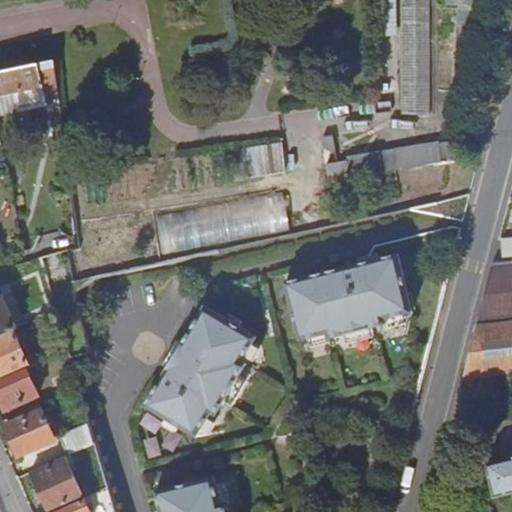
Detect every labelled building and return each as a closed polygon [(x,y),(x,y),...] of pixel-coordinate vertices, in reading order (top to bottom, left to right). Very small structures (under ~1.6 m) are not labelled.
[(431,0),(403,0),(403,114),(431,114),(431,0)] [(47,87),(59,85),(56,61),(0,72),(0,116),(16,113),(12,95),(47,87)] [(49,100),(61,98),(59,85),(47,87),(49,100)] [(439,163),(461,159),(457,141),(413,148),(416,167),(439,163)] [(244,150),(248,178),(286,172),(281,144),(244,150)] [(328,165),(330,181),(390,171),(416,167),(413,148),(349,160),(349,162),(328,165)] [(237,152),(85,176),(89,207),(242,182),(237,152)] [(481,156),(461,159),(439,163),(439,164),(442,182),(443,194),(473,188),(481,156)] [(403,189),(442,182),(439,164),(400,172),(403,189)] [(330,181),(332,198),(359,193),(359,190),(392,184),(390,171),(330,181)] [(284,193),(159,217),(167,259),(291,233),(284,193)] [(77,280),(92,277),(85,247),(77,248),(70,249),(77,280)] [(300,340),(307,338),(328,333),(329,338),(346,334),(372,328),(387,324),(386,319),(407,314),(414,312),(400,254),(380,258),(361,263),(287,281),(300,340)] [(361,263),(380,258),(379,254),(370,256),(360,259),(361,263)] [(511,262),(494,265),(464,382),(511,373),(511,262)] [(0,297),(0,337),(14,331),(57,312),(55,306),(14,324),(2,296),(0,297)] [(199,435),(202,428),(210,416),(213,410),(218,413),(226,399),(241,373),(248,361),(244,359),(247,353),(255,341),(259,334),(241,323),(229,316),(208,303),(185,341),(171,364),(147,403),(169,416),(181,424),(199,435)] [(229,316),(241,323),(244,318),(232,310),(229,316)] [(386,319),(387,324),(389,328),(409,323),(407,314),(386,319)] [(372,328),(346,334),(348,344),(374,338),(372,328)] [(30,367),(14,331),(0,337),(0,380),(27,368),(30,367)] [(328,333),(307,338),(309,348),(330,343),(329,338),(328,333)] [(165,361),(171,364),(185,341),(180,337),(165,361)] [(255,341),(247,353),(257,358),(263,347),(255,341)] [(27,368),(0,380),(0,399),(4,410),(38,395),(27,368)] [(241,373),(226,399),(235,404),(250,379),(241,373)] [(6,426),(19,456),(56,439),(43,410),(6,426)] [(178,429),(181,424),(169,416),(166,422),(178,429)] [(210,416),(202,428),(212,434),(219,422),(210,416)] [(70,455),(96,443),(90,425),(62,437),(70,455)] [(33,471),(50,511),(56,511),(86,499),(85,497),(67,456),(33,471)] [(511,458),(489,464),(497,496),(511,493),(511,458)] [(156,491),(161,511),(160,511),(227,511),(226,503),(221,504),(216,483),(214,477),(156,491)] [(221,504),(226,503),(230,502),(225,481),(216,483),(221,504)] [(56,511),(91,511),(86,499),(56,511)]
